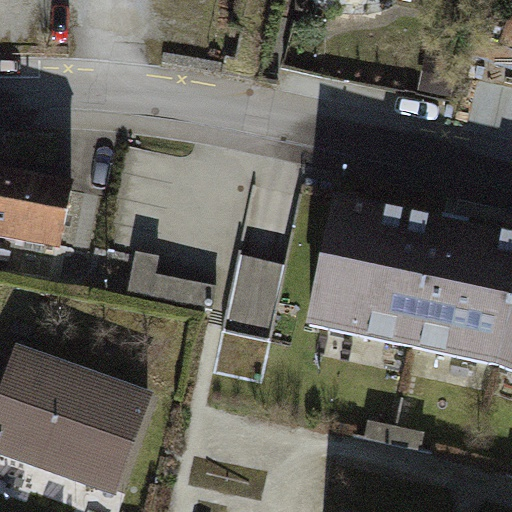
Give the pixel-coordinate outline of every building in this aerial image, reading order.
[(76,179),(6,164),(0,194),(0,232),(62,245),(76,179)] [(494,358),(511,291),(511,225),(329,188),(303,316),(494,358)] [(511,291),(494,358),(511,364),(511,291)] [(0,444),(35,345),(0,332),(0,444)] [(0,462),(131,508),(171,392),(35,345),(0,444),(0,462)]
